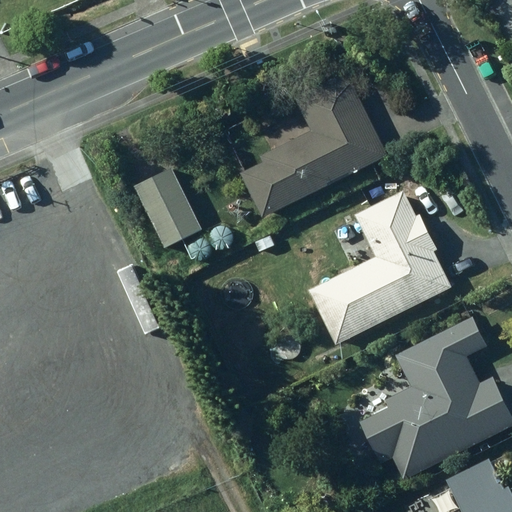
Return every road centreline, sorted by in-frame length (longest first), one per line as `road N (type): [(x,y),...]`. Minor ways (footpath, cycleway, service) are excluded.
road 1 (secondary): [(258,0),(0,112)]
road 2 (residential): [(411,0),(511,208)]
